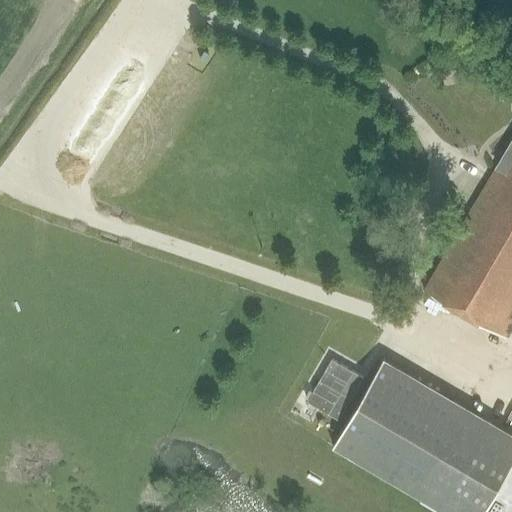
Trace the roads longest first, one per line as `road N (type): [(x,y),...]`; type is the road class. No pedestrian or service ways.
road 1 (track): [(511,365),(0,183)]
road 2 (unclassified): [(404,327),(417,234),(434,183),(432,144),(384,89),(196,16),(177,0)]
road 3 (track): [(0,177),(128,0)]
